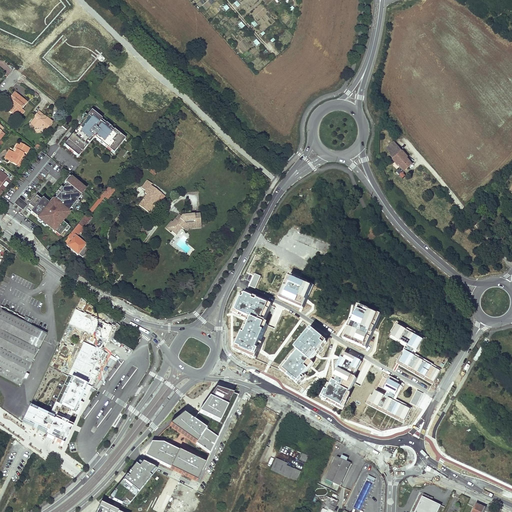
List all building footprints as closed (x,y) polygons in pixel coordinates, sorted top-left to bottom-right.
[(21,108),(26,101),(14,91),(10,97),(13,100),(11,102),(7,108),(12,112),(13,110),(17,113),(21,108)] [(18,117),(24,110),(21,108),(17,113),(13,110),(12,112),(18,117)] [(102,119),(91,110),(84,120),(75,132),(77,134),(75,136),(73,134),(66,143),(68,144),(66,147),(76,156),(78,153),(80,154),(94,137),(111,151),(112,149),(115,151),(124,141),(121,139),(123,137),(101,120),(102,119)] [(36,113),(34,115),(35,116),(31,121),(35,124),(35,127),(41,127),(44,126),(46,128),(52,121),(44,115),(39,115),(36,113)] [(407,157),(395,142),(390,146),(394,151),(391,154),(390,155),(398,165),(399,164),(404,171),(412,165),(407,158),(407,157)] [(17,144),(14,148),(16,150),(14,153),(12,151),(11,151),(6,160),(16,165),(19,160),(21,161),(24,155),(23,154),(24,152),(26,153),(29,148),(20,143),(19,145),(17,144)] [(85,190),(71,179),(66,185),(67,185),(63,189),(62,189),(56,196),(57,197),(54,201),(51,205),(43,198),(41,200),(36,197),(29,206),(30,207),(27,210),(31,213),(32,214),(38,218),(38,219),(39,220),(39,219),(53,230),(53,231),(60,237),(68,227),(61,221),(64,217),(65,218),(70,213),(68,212),(71,208),(72,209),(78,202),(77,201),(81,196),(81,195),(85,190)] [(4,190),(9,184),(5,181),(0,187),(4,190)] [(152,184),(147,181),(141,188),(146,192),(145,193),(147,195),(148,196),(147,199),(145,197),(141,203),(150,209),(156,201),(161,194),(151,186),(152,184)] [(115,190),(110,186),(102,195),(104,197),(107,199),(115,190)] [(104,197),(102,195),(87,214),(89,216),(104,197)] [(28,207),(20,201),(16,205),(24,211),(28,207)] [(150,209),(141,203),(139,205),(150,214),(158,203),(156,201),(150,209)] [(136,216),(134,214),(125,224),(128,226),(136,216)] [(201,224),(200,214),(190,215),(182,216),(181,217),(178,222),(175,220),(172,223),(171,222),(166,229),(169,232),(170,231),(176,235),(182,228),(184,230),(187,226),(201,224)] [(24,222),(35,230),(38,226),(21,215),(18,218),(24,222)] [(88,217),(86,215),(64,242),(67,245),(66,246),(78,255),(79,254),(83,258),(89,250),(85,246),(86,245),(76,237),(80,233),(81,234),(84,230),(83,229),(91,218),(89,216),(88,217)] [(248,287),(254,276),(247,273),(242,284),(248,287)] [(261,277),(255,274),(254,276),(250,286),(256,289),(261,277)] [(307,301),(313,288),(289,277),(281,297),(300,305),(298,307),(301,309),(303,309),(307,301)] [(272,306),(241,293),(234,311),(250,318),(236,351),(254,358),(258,348),(268,326),(264,324),(272,306)] [(379,314),(360,306),(346,340),(364,348),(372,331),(379,314)] [(114,327),(76,310),(69,325),(108,341),(114,327)] [(1,312),(0,314),(0,367),(2,368),(0,371),(0,376),(21,387),(46,336),(25,325),(1,312)] [(424,340),(398,325),(392,336),(409,346),(400,362),(434,382),(440,371),(412,355),(415,350),(417,351),(424,340)] [(317,337),(310,331),(304,339),(306,341),(303,345),(301,343),(296,349),(298,351),(282,371),(297,383),(299,380),(308,370),(305,367),(307,364),(310,360),(311,361),(316,355),(325,345),(322,343),(324,340),(318,335),(317,337)] [(104,351),(84,342),(72,369),(92,378),(104,351)] [(362,362),(344,353),(341,359),(336,368),(339,370),(335,379),(324,400),(341,409),(357,379),(354,378),(362,362)] [(385,396),(375,391),(370,403),(405,420),(410,410),(393,401),(402,383),(389,376),(388,379),(390,380),(385,390),(388,391),(385,396)] [(85,385),(72,379),(60,405),(73,411),(85,385)] [(183,415),(169,426),(210,454),(238,396),(232,394),(216,388),(193,421),(183,415)] [(54,417),(30,406),(23,421),(47,432),(54,417)] [(73,427),(55,419),(46,438),(64,446),(73,427)] [(241,473),(254,443),(248,440),(235,470),(241,473)] [(145,456),(196,481),(205,464),(163,443),(151,443),(145,456)] [(302,453),(299,459),(305,462),(308,456),(302,453)] [(352,464),(338,457),(327,480),(341,487),(352,464)] [(276,459),(271,470),(297,481),(301,472),(295,469),(287,466),(288,464),(276,459)] [(139,462),(109,498),(126,509),(137,496),(147,505),(149,503),(144,499),(160,479),(158,479),(155,482),(151,479),(156,473),(139,462)] [(360,495),(366,498),(374,483),(367,479),(360,495)] [(416,506),(419,507),(423,497),(432,502),(434,499),(424,494),(420,496),(416,506)] [(365,501),(358,497),(353,508),(360,511),(365,501)] [(432,502),(423,497),(419,507),(416,511),(439,511),(442,506),(432,502)] [(333,511),(338,502),(330,498),(328,501),(329,505),(326,510),(323,509),(320,511),(333,511)]
